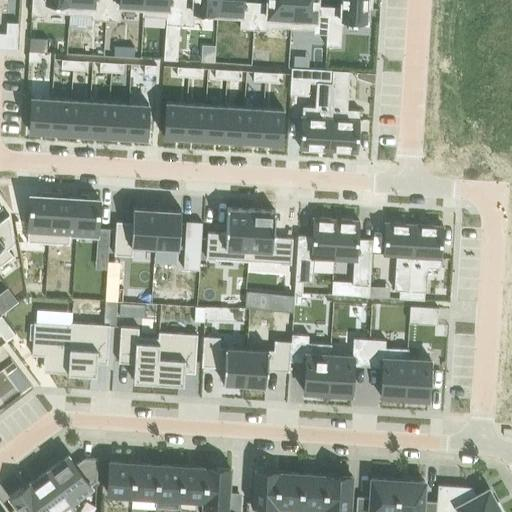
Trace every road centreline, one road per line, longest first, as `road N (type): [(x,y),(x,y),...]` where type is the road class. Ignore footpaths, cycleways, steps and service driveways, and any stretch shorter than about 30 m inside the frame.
road 1 (residential): [(479,445),(70,420),(57,421),(0,465)]
road 2 (residential): [(408,185),(0,160)]
road 3 (residential): [(479,445),(492,211),(473,191),(408,185)]
road 4 (residential): [(408,185),(419,0)]
